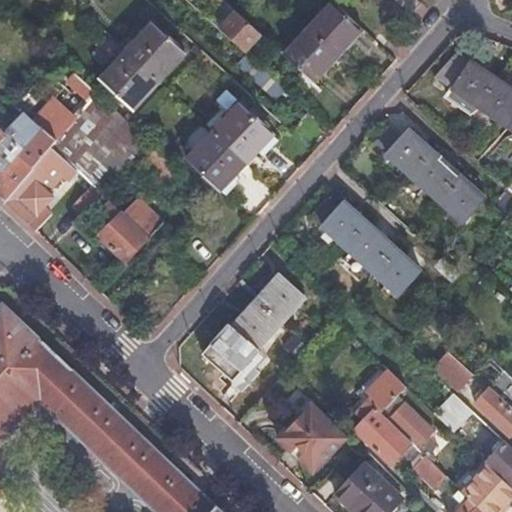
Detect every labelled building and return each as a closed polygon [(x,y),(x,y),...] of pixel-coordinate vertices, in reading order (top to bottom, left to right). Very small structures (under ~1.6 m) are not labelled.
[(308,32),(339,60),(365,33),(334,4),(308,32)] [(221,5),(208,19),(222,33),(244,53),(248,56),(263,38),(239,16),(236,18),(221,5)] [(155,26),(128,55),(161,85),(187,57),(155,26)] [(285,58),(305,76),(315,86),(339,60),(308,32),(285,58)] [(248,56),(244,53),(237,61),(280,100),(287,92),(248,56)] [(479,109),(498,82),(458,54),(447,66),(435,80),(453,92),(448,100),(472,115),(479,109)] [(128,55),(126,57),(158,88),(161,85),(128,55)] [(158,88),(126,57),(101,82),(134,114),(158,88)] [(0,131),(0,197),(6,203),(57,150),(105,195),(137,159),(150,144),(135,130),(74,72),(30,119),(23,113),(15,122),(14,121),(2,134),(0,131)] [(7,115),(14,121),(15,122),(23,113),(41,95),(51,84),(43,77),(7,115)] [(511,120),(511,91),(498,82),(479,109),(506,128),(511,120)] [(242,107),(213,135),(246,166),(273,138),(242,107)] [(388,158),(413,181),(435,156),(410,133),(388,158)] [(246,166),(213,135),(211,138),(187,162),(220,194),(246,166)] [(150,144),(137,159),(162,182),(175,168),(150,144)] [(57,150),(6,203),(31,227),(37,233),(51,217),(40,206),(44,201),(38,194),(58,172),(85,199),(79,206),(88,215),(105,195),(57,150)] [(435,156),(413,181),(438,203),(461,178),(435,156)] [(461,178),(438,203),(463,225),(486,201),(461,178)] [(98,238),(125,263),(160,221),(135,197),(121,213),(109,202),(97,215),(108,226),(98,238)] [(331,236),(347,251),(371,226),(347,205),(341,212),(327,199),(312,217),(331,236)] [(371,226),(347,251),(373,275),(396,249),(371,226)] [(396,249),(373,275),(398,298),(422,272),(396,249)] [(265,295),(258,303),(283,325),(306,300),(281,278),(273,287),(266,280),(258,289),(265,295)] [(283,325),(258,303),(236,328),(261,351),(283,325)] [(222,511),(7,309),(0,310),(0,448),(0,449),(42,405),(155,511),(73,511),(69,508),(65,511),(222,511)] [(337,320),(321,338),(329,345),(346,328),(337,320)] [(439,375),(460,393),(473,378),(452,360),(439,375)] [(381,414),(399,395),(407,387),(391,371),(369,395),(372,398),(355,415),(364,423),(377,410),(381,414)] [(511,379),(505,373),(476,405),(511,437),(511,379)] [(423,454),(425,456),(429,460),(442,447),(432,437),(436,434),(408,406),(409,405),(399,395),(381,414),(413,444),(423,454)] [(458,436),(477,417),(456,398),(438,417),(458,436)] [(278,440),(314,474),(346,439),(311,405),(278,440)] [(392,465),(413,444),(381,414),(377,410),(364,423),(357,431),(392,465)] [(491,468),(511,488),(511,448),(504,441),(499,446),(504,451),(489,466),(491,468)] [(415,463),(416,465),(425,456),(423,454),(415,463)] [(425,456),(416,465),(448,496),(457,487),(429,460),(425,456)] [(337,496),(354,511),(390,511),(403,499),(367,465),(337,496)] [(482,511),(501,511),(511,500),(511,488),(491,468),(465,495),(471,501),(480,509),(482,511)] [(482,511),(480,509),(471,501),(460,511),(482,511)] [(69,508),(73,511),(85,511),(75,502),(69,508)]
